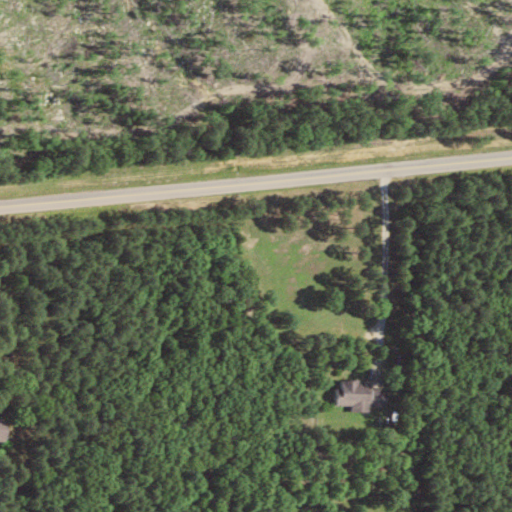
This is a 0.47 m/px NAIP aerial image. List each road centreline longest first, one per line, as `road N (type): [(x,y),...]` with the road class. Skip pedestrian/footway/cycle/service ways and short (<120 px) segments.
road 1 (residential): [(0,206),(383,171)]
road 2 (residential): [(383,171),(511,150)]
